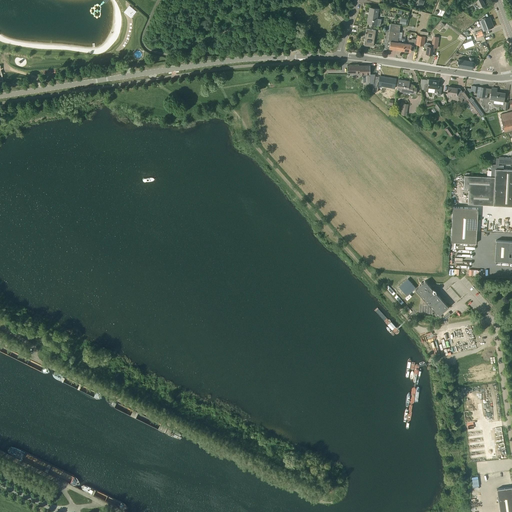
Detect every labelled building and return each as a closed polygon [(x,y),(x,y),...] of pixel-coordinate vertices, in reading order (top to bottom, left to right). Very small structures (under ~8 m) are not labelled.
[(474,13),(484,8),(482,6),(485,4),(482,0),(472,0),(468,2),(465,4),(467,9),(471,7),(474,13)] [(129,5),(125,10),(133,16),(137,11),(129,5)] [(378,9),(370,7),(371,8),(369,15),(368,15),(367,23),(376,24),(378,9)] [(483,31),(494,27),(490,17),(479,21),(483,31)] [(403,50),(405,43),(405,39),(399,38),(398,37),(399,32),(400,25),(391,24),(390,31),(388,40),(387,48),(389,48),(403,50)] [(376,31),(366,29),(364,44),(373,46),(376,31)] [(424,46),(425,37),(418,36),(416,44),(424,46)] [(435,47),(438,48),(439,37),(433,36),(432,47),(430,46),(431,44),(430,43),(426,43),(425,43),(425,46),(426,48),(427,48),(426,54),(427,54),(429,55),(429,54),(432,55),(433,51),(434,51),(435,47)] [(415,45),(417,40),(412,39),(412,40),(409,40),(409,44),(405,43),(403,50),(410,51),(411,45),(415,45)] [(461,66),(461,67),(461,66),(464,67),(464,68),(465,68),(465,67),(468,67),(468,68),(468,67),(471,68),(471,69),(472,68),(475,67),(476,66),(475,66),(475,64),(476,64),(476,63),(475,63),(473,61),(473,58),(469,57),(469,61),(466,60),(466,59),(465,59),(465,60),(462,60),(463,59),(462,59),(459,59),(459,58),(458,59),(459,59),(458,61),(457,61),(457,63),(456,64),(458,64),(458,65),(457,66),(458,66),(461,66)] [(370,65),(348,65),(347,65),(347,73),(360,73),(360,74),(370,74),(370,65)] [(395,88),(396,79),(375,75),(373,88),(382,90),(383,86),(395,88)] [(429,79),(429,78),(428,78),(428,80),(421,79),(422,89),(424,89),(425,91),(437,93),(437,95),(437,96),(440,96),(441,95),(442,87),(438,86),(439,81),(429,79)] [(400,91),(416,93),(417,88),(413,87),(413,84),(409,84),(410,81),(398,79),(397,89),(400,89),(400,91)] [(458,88),(448,86),(447,94),(458,95),(458,101),(462,102),(463,98),(467,99),(472,96),(466,89),(462,92),(460,89),(458,88)] [(484,97),(485,93),(488,93),(488,89),(486,89),(486,88),(481,87),(479,96),(484,97)] [(503,104),(504,101),(505,93),(496,92),(497,88),(492,88),(491,93),(491,94),(490,99),(494,100),(494,103),(503,104)] [(511,110),(500,114),(504,131),(511,128),(511,110)] [(449,134),(453,131),(449,126),(445,129),(449,134)] [(495,169),(503,169),(504,166),(498,165),(499,164),(496,164),(492,164),(491,176),(491,178),(495,178),(495,169)] [(511,169),(503,169),(495,169),(495,178),(491,178),(491,176),(464,175),(464,189),(465,189),(464,192),(469,192),(468,203),(511,205),(511,169)] [(451,241),(476,243),(478,208),(453,206),(451,241)] [(511,261),(511,241),(496,240),(495,261),(511,261)] [(439,315),(449,307),(425,281),(415,289),(439,315)] [(500,511),(511,511),(511,486),(511,487),(497,489),(500,511)]
